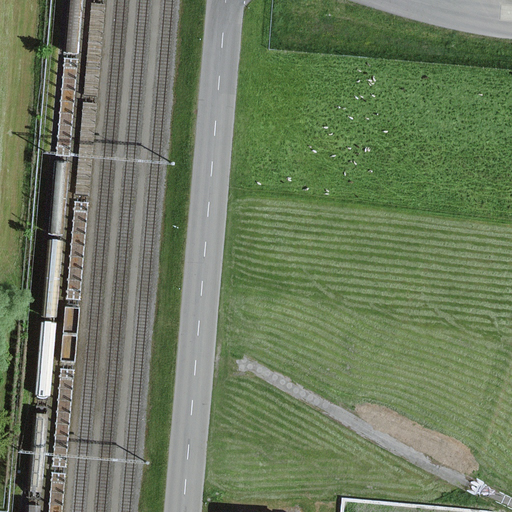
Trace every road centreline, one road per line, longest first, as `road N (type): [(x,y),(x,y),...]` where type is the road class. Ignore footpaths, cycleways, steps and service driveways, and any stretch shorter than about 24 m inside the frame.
road 1 (unclassified): [(182,511),(226,0)]
road 2 (track): [(197,336),(511,503)]
